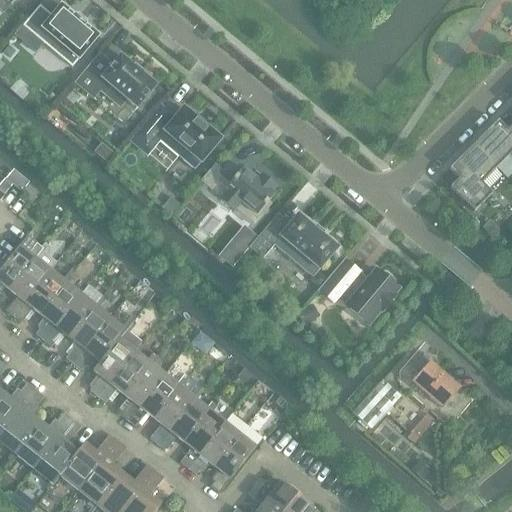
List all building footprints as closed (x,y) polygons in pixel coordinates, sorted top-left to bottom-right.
[(16,0),(0,0),(0,10),(3,14),(10,6),(11,7),(16,0)] [(40,4),(23,26),(71,65),(78,57),(79,58),(99,33),(61,2),(52,14),(40,4)] [(136,110),(156,87),(142,75),(143,75),(134,67),(133,67),(120,56),(112,66),(99,55),(74,84),(93,100),(100,92),(119,108),(126,101),(136,110)] [(194,171),(220,141),(183,110),(175,119),(172,118),(173,117),(160,106),(133,138),(146,149),(155,138),(194,171)] [(481,150),(503,172),(511,163),(511,126),(507,132),(497,122),(475,144),(481,150)] [(101,144),(93,153),(108,165),(115,156),(101,144)] [(488,188),(504,172),(503,172),(481,150),(456,174),(466,183),(457,192),(482,216),(499,198),(488,188)] [(234,211),(252,226),(269,206),(267,204),(274,196),(271,194),(276,188),(261,176),(257,181),(251,176),(249,179),(247,177),(246,178),(228,163),(222,171),(215,165),(200,182),(220,199),(218,201),(233,213),(234,211)] [(29,184),(13,171),(0,186),(0,193),(3,196),(12,186),(21,193),(29,184)] [(39,194),(28,186),(20,196),(31,204),(39,194)] [(170,198),(162,209),(171,216),(180,206),(170,198)] [(337,249),(297,216),(289,226),(277,215),(249,249),(262,260),(274,246),(312,279),(337,249)] [(490,220),(482,228),(491,236),(498,229),(490,220)] [(0,289),(2,287),(9,292),(41,252),(44,249),(28,236),(0,271),(0,289)] [(227,246),(218,257),(232,269),(241,258),(227,246)] [(5,312),(13,318),(50,272),(57,263),(41,252),(9,292),(16,298),(5,312)] [(393,295),(398,290),(393,286),(393,281),(385,275),(380,276),(375,271),(364,285),(357,278),(360,274),(345,261),(319,292),(334,305),(338,300),(346,307),(345,307),(368,326),(380,311),(381,312),(394,296),(393,295)] [(71,270),(62,281),(65,284),(70,277),(74,272),(71,270)] [(62,281),(50,272),(13,318),(21,324),(32,310),(39,316),(65,284),(62,281)] [(318,274),(313,279),(314,285),(319,290),(327,281),(318,274)] [(70,277),(65,284),(68,286),(73,279),(70,277)] [(68,286),(65,284),(39,316),(46,322),(35,336),(43,342),(80,296),(68,286)] [(87,286),(80,296),(43,342),(51,348),(62,334),(69,340),(95,307),(102,298),(87,286)] [(110,319),(95,307),(69,340),(76,346),(65,360),(73,366),(110,319)] [(307,309),(297,316),(305,328),(315,320),(307,309)] [(92,358),(99,364),(100,364),(125,332),(122,329),(110,319),(73,366),(81,372),(92,358)] [(127,322),(122,329),(125,332),(131,325),(127,322)] [(126,332),(125,333),(128,336),(134,328),(131,325),(125,332),(126,332)] [(89,393),(97,399),(134,352),(140,345),(128,336),(125,333),(126,332),(125,332),(100,364),(99,364),(93,372),(100,378),(89,393)] [(147,362),(134,352),(97,399),(105,405),(116,391),(123,397),(149,364),(147,362)] [(441,409),(458,389),(429,365),(431,362),(424,356),(411,372),(418,378),(412,385),(441,409)] [(152,366),(149,364),(123,397),(131,402),(119,416),(127,423),(164,376),(152,366)] [(179,388),(164,376),(127,423),(135,429),(146,415),(154,420),(179,388)] [(382,381),(352,414),(371,431),(400,398),(382,381)] [(13,402),(3,394),(0,396),(0,435),(35,391),(27,385),(13,402)] [(194,400),(179,388),(154,420),(161,426),(150,440),(158,446),(194,400)] [(44,398),(35,391),(0,435),(0,444),(14,456),(40,423),(30,415),(44,398)] [(207,410),(194,400),(158,446),(165,453),(177,439),(184,444),(209,412),(207,410)] [(212,414),(209,412),(184,444),(191,450),(180,464),(188,470),(224,424),(212,414)] [(51,432),(40,423),(14,456),(33,470),(73,421),(64,414),(51,432)] [(428,415),(407,439),(414,445),(435,421),(428,415)] [(231,416),(224,424),(188,470),(196,477),(207,463),(214,468),(246,428),(231,416)] [(81,428),(73,421),(33,470),(53,486),(59,478),(59,477),(78,453),(77,453),(67,445),(81,428)] [(261,441),(246,428),(214,468),(221,474),(210,488),(218,495),(255,448),(261,441)] [(84,445),(77,453),(78,453),(59,477),(59,478),(78,492),(118,443),(109,436),(95,454),(84,445)] [(126,450),(118,443),(78,492),(97,507),(123,475),(112,467),(126,450)] [(417,464),(411,470),(413,473),(420,479),(426,472),(417,464)] [(133,483),(123,475),(97,507),(102,511),(123,511),(155,473),(147,466),(133,483)] [(164,480),(155,473),(123,511),(155,511),(161,506),(150,497),(164,480)] [(260,480),(254,488),(283,511),(315,511),(280,483),(274,491),(260,480)] [(261,507),(257,511),(283,511),(254,488),(247,496),(261,507)] [(439,490),(435,495),(440,499),(443,494),(439,490)]
